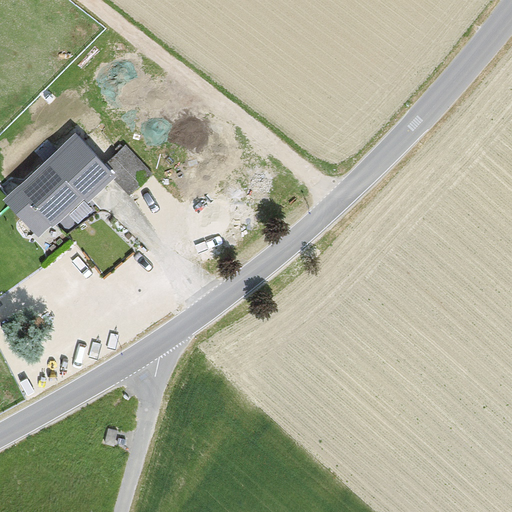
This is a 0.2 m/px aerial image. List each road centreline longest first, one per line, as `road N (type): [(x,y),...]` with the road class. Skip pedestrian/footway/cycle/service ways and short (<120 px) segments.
road 1 (tertiary): [(511,11),(342,199),(151,348),(0,434)]
road 2 (track): [(342,199),(87,0)]
road 3 (unknown): [(100,187),(212,306)]
